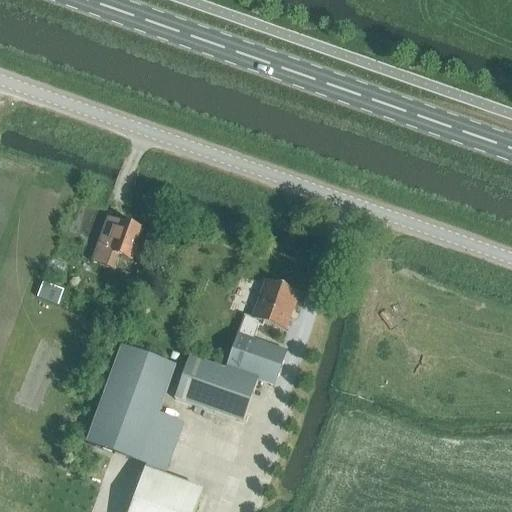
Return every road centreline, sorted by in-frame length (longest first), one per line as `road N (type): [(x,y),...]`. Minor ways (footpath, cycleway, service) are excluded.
road 1 (unclassified): [(511,262),(0,83)]
road 2 (primary): [(511,150),(83,0)]
